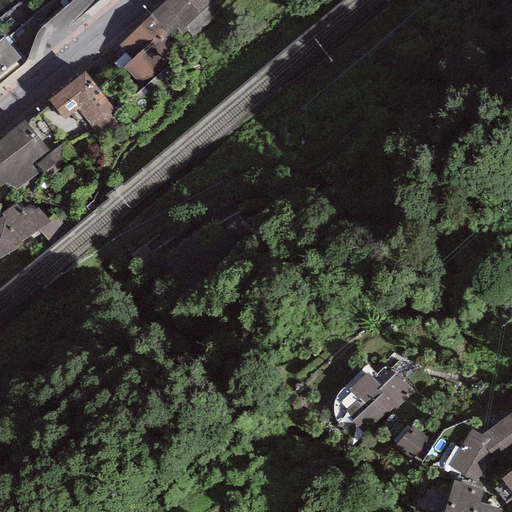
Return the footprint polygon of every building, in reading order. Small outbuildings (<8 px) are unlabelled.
[(166,0),(151,15),(184,49),(228,6),(222,0),(166,0)] [(184,49),(151,15),(119,45),(132,59),(123,68),(142,89),(184,49)] [(3,38),(0,39),(0,83),(20,67),(15,62),(20,58),(3,38)] [(84,72),(48,100),(64,120),(78,109),(100,138),(122,121),(84,72)] [(25,119),(0,138),(0,186),(6,183),(17,189),(41,171),(35,164),(50,152),(25,119)] [(50,152),(35,164),(41,171),(44,174),(72,151),(64,141),(50,152)] [(28,195),(1,214),(22,242),(39,231),(38,229),(50,222),(48,219),(28,195)] [(205,211),(153,255),(186,293),(238,248),(205,211)] [(54,213),(48,219),(50,222),(38,229),(39,231),(50,244),(67,229),(54,213)] [(1,214),(0,214),(0,256),(22,242),(1,214)] [(367,372),(349,390),(359,400),(346,412),(353,420),(352,421),(371,440),(418,394),(397,372),(382,387),(367,372)] [(511,412),(481,435),(471,429),(449,466),(477,483),(492,460),(497,463),(511,451),(511,412)] [(434,443),(410,426),(396,446),(420,463),(434,443)] [(511,469),(500,479),(511,494),(511,469)] [(482,491),(454,481),(443,511),(499,511),(501,509),(479,502),(482,491)]
